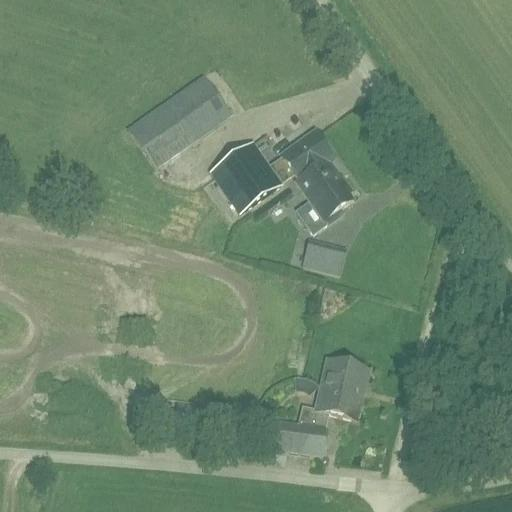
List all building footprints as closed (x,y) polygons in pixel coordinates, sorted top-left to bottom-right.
[(155,173),(231,120),(203,81),(128,135),(155,173)] [(337,183),(326,167),(333,162),(315,136),(281,160),(282,161),(267,172),(251,149),(211,177),(240,218),(280,190),(279,189),(294,178),(299,185),(297,186),(320,219),(306,229),(312,238),(342,218),(339,214),(352,204),(348,198),(352,195),(341,180),(337,183)] [(311,240),(304,268),(342,278),(349,250),(311,240)] [(235,363),(229,385),(240,388),(239,393),(244,394),(238,421),(244,422),(243,428),(259,432),(261,426),(267,428),(275,400),(278,401),(283,380),(280,379),(286,352),(277,350),(280,334),(308,341),(314,314),(270,303),(259,346),(251,344),(251,345),(246,366),(235,363)] [(356,425),(369,375),(327,365),(315,416),(356,425)] [(322,461),(326,434),(314,432),(317,421),(301,417),(298,430),(276,427),(272,454),(322,461)]
